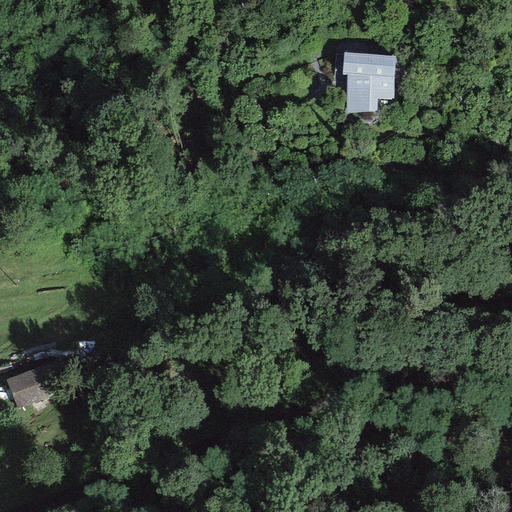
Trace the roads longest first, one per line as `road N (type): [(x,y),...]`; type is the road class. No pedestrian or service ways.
road 1 (unclassified): [(22,511),(386,383),(432,376),(511,385)]
road 2 (track): [(86,365),(198,376),(381,357),(456,377)]
